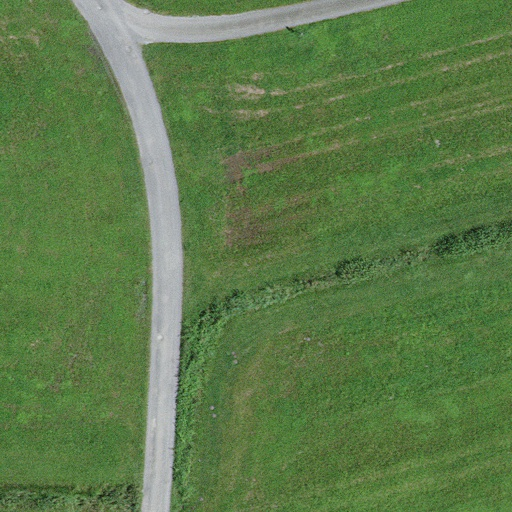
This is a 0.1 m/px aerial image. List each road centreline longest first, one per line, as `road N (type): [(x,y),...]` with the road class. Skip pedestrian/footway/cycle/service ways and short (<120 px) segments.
road 1 (track): [(158,511),(176,266),(142,69),(92,0)]
road 2 (track): [(386,0),(227,34),(162,32),(105,17)]
